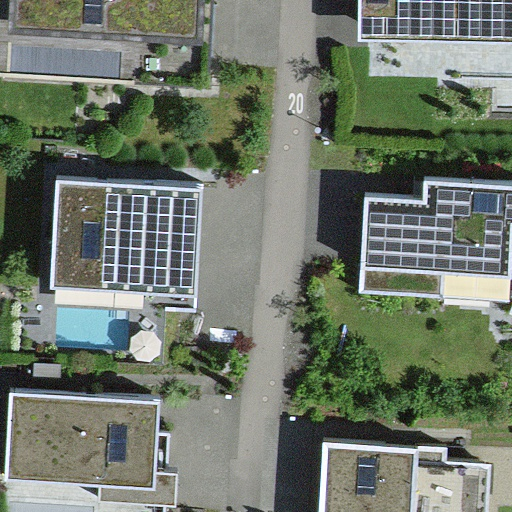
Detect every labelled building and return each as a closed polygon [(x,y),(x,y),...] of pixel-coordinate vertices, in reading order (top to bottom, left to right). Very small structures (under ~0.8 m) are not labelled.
[(212,0),(10,0),(9,34),(210,45),(212,0)] [(511,0),(364,0),(364,26),(511,24),(511,0)] [(450,203),(378,200),(373,296),(511,303),(511,183),(451,180),(450,203)] [(203,189),(55,181),(49,289),(196,298),(203,189)] [(183,403),(27,396),(23,484),(180,490),(183,403)] [(491,511),(494,452),(338,446),(335,511),(491,511)]
